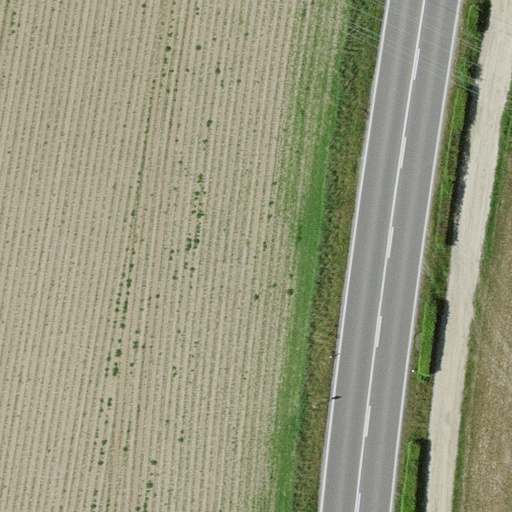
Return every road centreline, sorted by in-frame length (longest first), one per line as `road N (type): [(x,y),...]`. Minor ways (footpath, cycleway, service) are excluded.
road 1 (track): [(438,511),(456,319),(508,0)]
road 2 (secondary): [(425,0),(355,511)]
